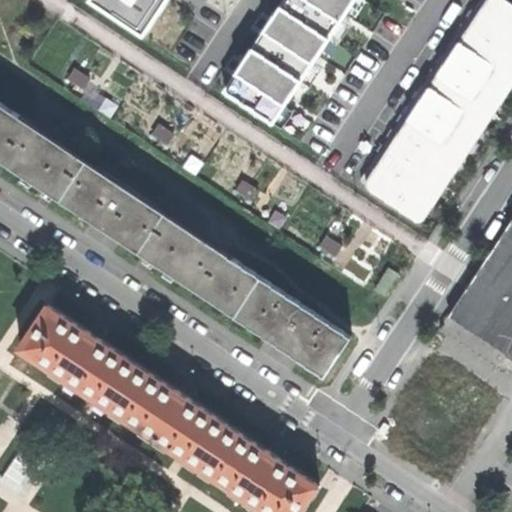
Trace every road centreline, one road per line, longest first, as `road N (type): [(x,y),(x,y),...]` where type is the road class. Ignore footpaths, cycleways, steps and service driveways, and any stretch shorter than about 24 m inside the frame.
road 1 (residential): [(335,436),(0,211)]
road 2 (residential): [(335,436),(511,173)]
road 3 (residential): [(447,511),(335,436)]
